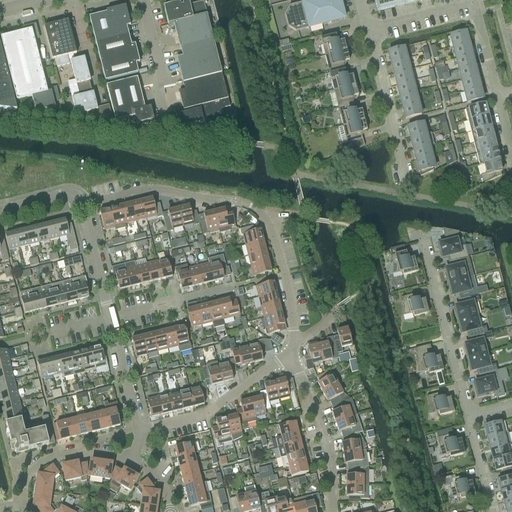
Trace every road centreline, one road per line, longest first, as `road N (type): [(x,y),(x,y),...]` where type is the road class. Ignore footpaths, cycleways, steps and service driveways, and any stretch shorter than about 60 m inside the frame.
road 1 (residential): [(292,349),(289,292),(267,214),(149,189),(83,206)]
road 2 (residential): [(83,206),(142,430)]
road 3 (residential): [(467,418),(423,246)]
road 4 (residential): [(142,430),(212,411),(292,349)]
road 5 (residential): [(331,511),(322,424),(292,349)]
road 6 (residential): [(371,30),(408,182)]
road 7 (residential): [(131,461),(59,455),(26,477),(24,503)]
